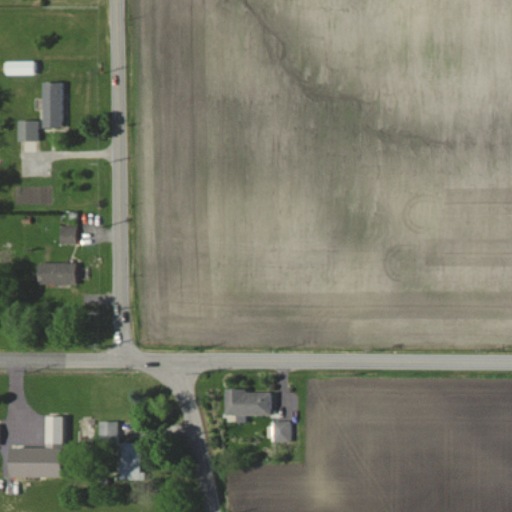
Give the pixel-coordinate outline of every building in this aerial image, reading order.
[(15,77),(43,76),(43,62),(15,63),(15,77)] [(70,129),(71,93),(63,93),(63,84),(51,84),(50,128),(70,129)] [(24,142),(45,142),(46,123),(25,122),(24,142)] [(84,245),(84,228),(68,227),(68,245),(84,245)] [(48,264),(47,286),(85,286),(85,265),(48,264)] [(282,393),(235,392),(235,417),(245,417),(245,424),(254,424),(254,416),(282,416),(282,393)] [(73,418),(55,417),(54,445),(73,445),(73,418)] [(125,423),(106,423),(106,445),(126,445),(125,423)] [(299,425),(275,424),(275,442),(299,442),(299,425)] [(22,450),(23,479),(76,478),(75,448),(22,450)]
